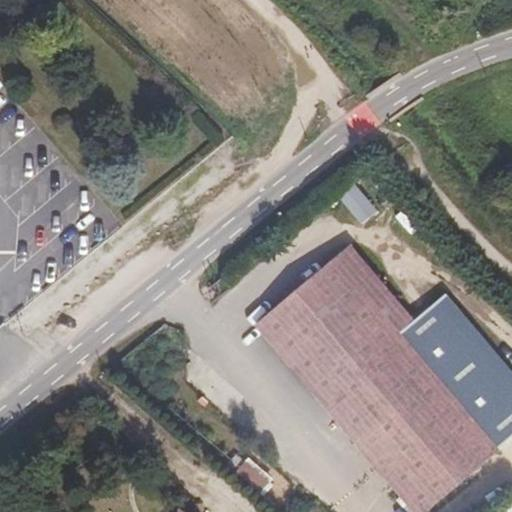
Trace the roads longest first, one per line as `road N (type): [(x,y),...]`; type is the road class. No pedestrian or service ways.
road 1 (secondary): [(511,47),(444,68),(372,111),(0,415)]
road 2 (track): [(511,269),(336,103),(313,60),(260,0)]
